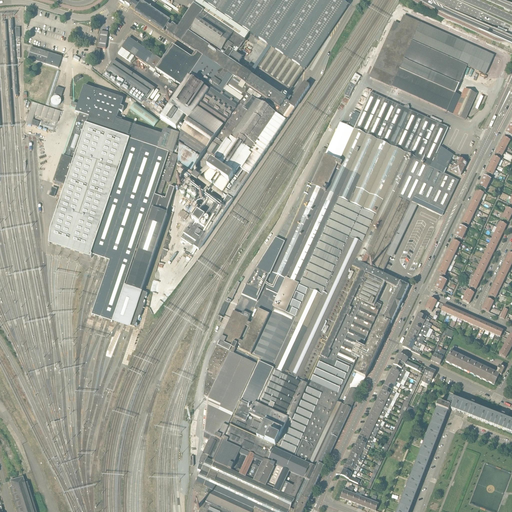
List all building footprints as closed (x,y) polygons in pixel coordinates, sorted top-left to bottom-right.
[(284,96),(283,95),(281,97),(252,77),(258,68),(291,90),(304,71),(348,7),(349,6),(348,5),(340,0),(199,0),(268,46),(251,72),(239,64),(243,58),(237,54),(239,51),(240,52),(243,48),(244,48),(247,44),(245,42),(246,41),(235,33),(234,34),(204,13),(194,6),(178,29),(173,25),(171,27),(169,25),(171,22),(151,8),(152,8),(151,7),(150,8),(141,2),(139,5),(133,1),(134,0),(119,0),(120,1),(120,2),(124,5),(125,4),(130,7),(131,4),(137,8),(135,12),(164,31),(165,31),(168,33),(167,33),(196,53),(203,58),(183,88),(161,120),(177,131),(185,119),(190,122),(182,135),(178,166),(179,166),(178,171),(177,178),(176,182),(182,183),(182,178),(183,175),(185,173),(193,179),(192,180),(198,184),(198,183),(222,199),(219,204),(209,197),(189,183),(183,192),(203,206),(184,235),(181,239),(194,247),(199,251),(252,172),(253,172),(295,110),(310,87),(304,83),(290,104),(286,101),(286,100),(282,98),(284,96)] [(159,0),(179,13),(180,11),(163,0),(159,0)] [(460,85),(459,84),(467,67),(486,75),(494,56),(398,14),(369,78),(392,88),(410,96),(447,112),(455,94),(460,85)] [(105,49),(108,33),(100,32),(98,48),(105,49)] [(156,70),(183,88),(203,58),(196,53),(192,58),(172,46),(162,61),(129,38),(122,48),(156,71),(156,70)] [(45,65),(58,69),(62,57),(31,48),(29,53),(28,59),(33,61),(33,60),(36,61),(36,62),(45,64),(45,65)] [(127,60),(130,54),(122,49),(118,54),(127,60)] [(146,102),(155,89),(114,60),(105,73),(146,102)] [(350,83),(355,86),(360,78),(355,74),(350,83)] [(344,95),(349,98),(353,89),(350,87),(350,86),(349,85),(344,95)] [(98,91),(89,88),(88,88),(87,87),(84,86),(78,105),(72,103),(71,106),(77,108),(76,113),(80,114),(79,118),(78,118),(65,157),(62,156),(53,184),(65,188),(47,243),(91,258),(92,255),(110,261),(92,315),(129,328),(130,326),(135,328),(139,317),(140,317),(144,305),(143,305),(146,294),(141,292),(167,215),(166,214),(175,189),(170,187),(166,199),(160,198),(165,182),(169,183),(178,156),(173,155),(179,135),(164,130),(163,135),(162,135),(122,122),(123,120),(117,118),(119,112),(122,113),(124,108),(121,107),(123,99),(112,95),(98,91)] [(54,94),(61,96),(63,90),(56,87),(54,94)] [(453,115),(465,121),(477,95),(465,89),(453,115)] [(195,505),(201,508),(199,511),(302,511),(351,409),(358,392),(359,392),(383,342),(385,339),(384,338),(391,323),(391,324),(399,307),(401,308),(403,305),(401,304),(409,287),(382,274),(390,257),(386,256),(414,198),(444,212),(459,181),(444,174),(430,168),(433,163),(448,129),(370,93),(354,130),(340,124),(320,167),(317,166),(309,184),(307,183),(293,212),(273,243),(256,270),(246,287),(235,310),(234,313),(222,338),(218,348),(210,364),(208,373),(205,382),(204,396),(208,398),(205,433),(204,439),(209,441),(204,452),(203,455),(201,459),(199,464),(204,466),(202,472),(193,491),(199,494),(195,505)] [(63,103),(56,96),(50,102),(56,109),(63,103)] [(57,123),(61,112),(32,102),(25,123),(37,127),(39,122),(33,120),(34,115),(57,123)] [(158,121),(134,103),(129,110),(153,128),(158,121)] [(354,111),(348,127),(351,128),(351,127),(354,128),(360,113),(354,111)] [(501,143),(508,147),(510,142),(504,138),(501,143)] [(498,148),(505,152),(508,147),(501,143),(498,148)] [(444,174),(447,170),(453,156),(440,147),(433,163),(430,168),(444,174)] [(495,154),(502,157),(505,152),(498,148),(495,154)] [(491,162),(498,166),(500,161),(493,157),(491,162)] [(455,163),(453,168),(451,172),(459,176),(461,176),(462,173),(465,168),(467,164),(466,163),(458,158),(455,163)] [(488,168),(495,171),(498,166),(491,162),(488,168)] [(481,182),(489,186),(491,180),(484,177),(481,182)] [(479,188),(486,191),(489,186),(481,182),(479,188)] [(482,200),(484,195),(477,191),(475,197),(482,200)] [(482,200),(475,197),(472,202),(479,205),(482,200)] [(472,202),(469,207),(476,211),(479,205),(472,202)] [(469,207),(468,211),(467,213),(474,216),(476,211),(469,207)] [(185,220),(188,216),(181,211),(178,216),(185,220)] [(467,213),(466,214),(465,217),(472,221),(474,216),(467,213)] [(508,223),(510,220),(511,217),(504,214),(501,219),(506,222),(505,223),(507,224),(508,223)] [(465,217),(463,221),(462,223),(469,226),(472,221),(465,217)] [(504,232),(505,229),(507,226),(507,224),(505,223),(504,225),(497,222),(495,227),(497,228),(504,232)] [(458,232),(465,235),(467,230),(460,227),(458,232)] [(502,237),(503,235),(504,232),(497,228),(495,234),(502,237)] [(455,238),(462,241),(465,235),(458,232),(455,238)] [(499,242),(500,239),(502,237),(495,234),(492,239),(499,242)] [(497,247),(498,245),(499,242),(492,239),(490,244),(497,247)] [(458,249),(460,244),(453,241),(451,246),(458,249)] [(494,253),(495,250),(497,247),(490,244),(487,250),(494,253)] [(458,249),(451,246),(448,252),(455,255),(458,249)] [(491,259),(492,256),(494,253),(487,250),(484,255),(491,259)] [(192,258),(193,256),(190,253),(186,251),(182,257),(186,259),(185,260),(189,262),(192,258)] [(448,252),(447,253),(445,257),(452,261),(455,255),(448,252)] [(489,263),(490,261),(491,259),(484,255),(482,260),(489,263)] [(445,257),(444,261),(443,262),(450,266),(452,261),(445,257)] [(486,269),(487,267),(489,263),(482,260),(479,266),(486,269)] [(443,262),(440,268),(447,271),(450,266),(443,262)] [(502,269),(509,272),(511,267),(504,264),(502,269)] [(484,274),(485,271),(486,269),(479,266),(477,271),(484,274)] [(440,268),(439,271),(438,273),(445,276),(447,271),(440,268)] [(499,274),(506,278),(509,272),(502,269),(499,274)] [(481,280),(482,277),(484,274),(477,271),(474,276),(481,280)] [(496,280),(506,285),(508,279),(506,278),(499,274),(496,280)] [(481,282),(480,282),(481,280),(474,276),(472,282),(480,286),(481,282)] [(437,284),(444,287),(447,282),(440,279),(437,284)] [(494,285),(501,288),(503,290),(506,285),(496,280),(494,285)] [(476,290),(477,288),(478,288),(480,286),(472,282),(469,287),(471,288),(470,289),(475,292),(476,290)] [(220,323),(229,304),(230,303),(231,302),(240,284),(238,283),(224,304),(218,317),(218,318),(217,321),(220,323)] [(435,289),(442,293),(444,287),(437,284),(435,289)] [(491,291),(498,294),(501,288),(494,285),(491,291)] [(471,299),(473,296),(474,294),(475,292),(470,289),(469,291),(468,291),(465,296),(471,299)] [(489,296),(496,299),(498,294),(491,291),(489,296)] [(469,305),(470,302),(471,299),(465,296),(462,301),(469,305)] [(484,305),(491,308),(495,301),(488,298),(487,300),(487,299),(484,305)] [(428,304),(434,307),(437,302),(430,299),(428,304)] [(428,304),(425,309),(432,313),(434,307),(428,304)] [(441,312),(446,315),(450,307),(444,305),(441,312)] [(482,310),(489,313),(491,308),(484,305),(482,310)] [(446,315),(452,317),(455,310),(450,307),(446,315)] [(452,317),(457,319),(460,312),(455,310),(452,317)] [(457,319),(462,322),(466,315),(460,312),(457,319)] [(416,318),(432,326),(434,327),(435,326),(431,323),(432,320),(418,314),(416,318)] [(462,322),(468,324),(471,317),(466,315),(462,322)] [(468,324),(473,326),(476,319),(471,317),(468,324)] [(431,327),(432,326),(416,318),(414,322),(427,328),(432,331),(433,328),(431,327)] [(473,326),(479,329),(482,322),(476,319),(473,326)] [(413,326),(421,330),(428,333),(429,331),(426,330),(427,328),(414,322),(413,326)] [(479,329),(484,331),(487,324),(482,322),(479,329)] [(484,331),(489,333),(492,326),(487,324),(484,331)] [(411,330),(419,334),(426,337),(427,335),(420,332),(421,330),(413,326),(411,330)] [(489,333),(495,336),(498,329),(492,326),(489,333)] [(495,336),(500,338),(503,331),(498,329),(495,336)] [(409,334),(417,338),(424,341),(425,339),(418,336),(419,334),(411,330),(409,334)] [(407,338),(422,345),(424,346),(425,344),(417,340),(417,338),(409,334),(407,338)] [(405,342),(416,347),(420,350),(424,352),(425,349),(421,347),(422,345),(407,338),(405,342)] [(420,356),(421,353),(416,351),(414,350),(416,347),(405,342),(402,347),(420,356)] [(509,353),(510,351),(511,348),(505,344),(502,350),(509,353)] [(431,361),(435,363),(439,355),(441,351),(439,350),(439,349),(437,348),(431,361)] [(506,359),(507,356),(509,353),(502,350),(499,355),(506,359)] [(435,363),(440,365),(443,357),(445,353),(442,351),(441,351),(439,355),(435,363)] [(445,363),(452,366),(457,354),(451,351),(445,363)] [(457,354),(452,366),(458,368),(463,356),(457,354)] [(420,373),(422,370),(406,363),(408,359),(399,355),(396,361),(404,366),(408,367),(420,373)] [(463,356),(458,368),(464,371),(469,359),(463,356)] [(469,359),(464,371),(470,374),(476,362),(469,359)] [(394,366),(406,372),(407,370),(403,368),(404,366),(396,361),(394,366)] [(476,377),(482,365),(476,362),(470,374),(476,377)] [(482,365),(476,377),(482,380),(488,368),(482,365)] [(405,376),(406,372),(394,366),(392,370),(405,376)] [(421,382),(425,384),(432,370),(427,368),(421,382)] [(494,371),(488,368),(482,380),(488,383),(494,371)] [(501,368),(499,373),(494,371),(488,383),(494,386),(499,375),(501,376),(504,369),(503,368),(502,368),(501,368)] [(402,380),(405,376),(392,370),(390,374),(402,380)] [(425,384),(429,386),(436,372),(432,370),(425,384)] [(400,384),(402,380),(390,374),(388,378),(400,384)] [(400,385),(400,384),(388,378),(386,382),(399,389),(400,387),(399,386),(400,385)] [(397,393),(399,389),(386,382),(384,386),(397,393)] [(395,397),(397,393),(384,386),(382,391),(395,397)] [(392,401),(395,397),(382,391),(380,395),(392,401)] [(391,405),(392,401),(380,395),(378,399),(391,405)] [(468,404),(464,403),(450,397),(447,406),(446,407),(450,409),(459,413),(464,414),(468,404)] [(389,409),(391,405),(378,399),(376,403),(389,409)] [(446,407),(447,406),(439,402),(437,407),(438,408),(447,412),(449,412),(450,409),(446,407)] [(464,414),(481,421),(485,411),(474,406),(475,403),(472,402),(471,405),(468,404),(464,414)] [(387,414),(389,409),(376,403),(374,407),(387,414)] [(384,418),(387,414),(374,407),(372,412),(383,418),(384,418)] [(447,412),(438,408),(434,416),(444,420),(447,412)] [(481,421),(511,433),(511,421),(504,418),(505,415),(502,414),(501,417),(485,411),(481,421)] [(383,420),(383,418),(372,412),(370,416),(383,422),(383,420)] [(381,426),(383,422),(370,416),(368,420),(381,426)] [(441,428),(444,420),(434,416),(431,424),(441,428)] [(366,424),(376,429),(378,431),(380,428),(377,427),(378,425),(380,426),(381,426),(368,420),(366,424)] [(364,428),(377,434),(377,432),(375,431),(376,429),(366,424),(364,428)] [(431,424),(428,432),(438,436),(441,428),(431,424)] [(376,435),(377,434),(364,428),(362,432),(375,439),(376,435)] [(373,443),(375,439),(362,432),(360,437),(373,443)] [(428,432),(425,440),(435,444),(438,436),(428,432)] [(360,437),(358,441),(368,446),(370,447),(373,443),(360,437)] [(425,440),(422,449),(432,452),(435,444),(425,440)] [(368,446),(358,441),(356,445),(368,451),(369,449),(367,448),(368,446)] [(366,456),(368,451),(356,445),(353,449),(365,455),(366,456)] [(365,457),(365,455),(353,449),(351,453),(364,460),(365,458),(365,457)] [(422,449),(397,511),(408,511),(432,452),(422,449)] [(362,464),(364,460),(351,453),(349,458),(362,464)] [(360,468),(362,464),(349,458),(347,462),(360,468)] [(360,468),(347,462),(345,466),(358,473),(360,468)] [(345,466),(343,470),(352,475),(356,477),(358,473),(345,466)] [(341,477),(358,485),(359,481),(351,477),(352,475),(343,470),(340,477),(341,477)] [(33,511),(23,478),(9,482),(11,488),(9,488),(16,511),(33,511)] [(340,498),(346,501),(349,493),(343,490),(340,498)] [(352,503),(355,495),(349,493),(346,501),(352,503)] [(358,505),(361,497),(359,496),(355,495),(352,503),(358,505)] [(358,505),(364,507),(367,499),(361,497),(358,505)] [(364,507),(370,510),(373,502),(367,499),(364,507)] [(375,511),(376,511),(379,504),(373,502),(370,510),(375,511)]
